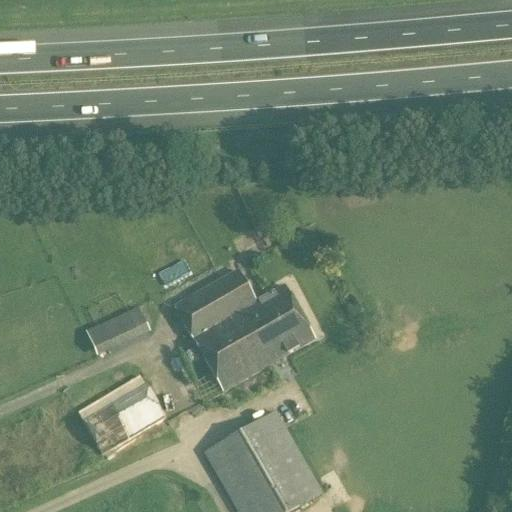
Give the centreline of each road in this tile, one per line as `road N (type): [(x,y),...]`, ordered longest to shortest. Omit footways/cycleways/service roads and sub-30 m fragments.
road 1 (motorway): [(0,109),(511,72)]
road 2 (motorway): [(511,25),(0,61)]
